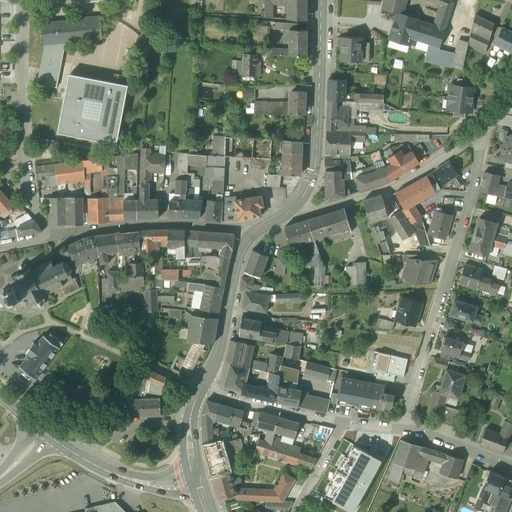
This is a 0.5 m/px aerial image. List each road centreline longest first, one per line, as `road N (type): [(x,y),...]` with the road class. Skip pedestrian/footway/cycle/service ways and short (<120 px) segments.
road 1 (residential): [(403,430),(477,170),(478,130)]
road 2 (residential): [(20,0),(20,172),(52,235)]
road 3 (secondary): [(319,0),(315,166),(296,211)]
road 4 (residential): [(478,130),(385,190),(296,211)]
road 5 (residential): [(249,234),(185,223),(52,235)]
road 6 (secondary): [(44,432),(116,475),(170,486),(195,476)]
road 7 (secondary): [(249,234),(201,388)]
road 8 (residential): [(201,388),(343,422)]
